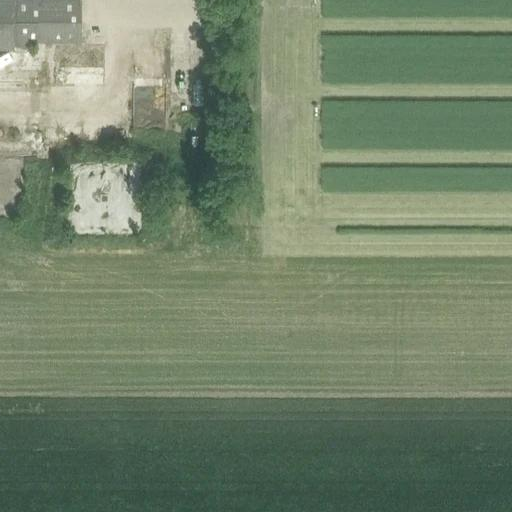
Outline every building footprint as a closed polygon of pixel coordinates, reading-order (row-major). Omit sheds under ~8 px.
[(0,0),(0,48),(13,49),(13,42),(79,42),(79,0),(0,0)] [(128,85),(155,84),(154,53),(127,54),(128,85)] [(56,90),(104,91),(104,65),(57,64),(56,90)] [(0,156),(43,157),(44,109),(0,107),(0,156)] [(114,169),(113,189),(135,190),(135,169),(114,169)]
